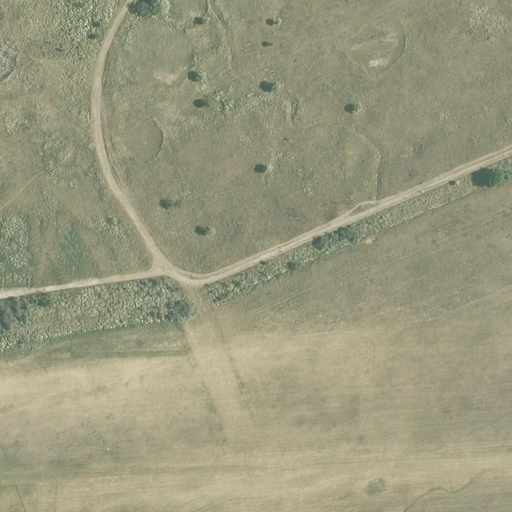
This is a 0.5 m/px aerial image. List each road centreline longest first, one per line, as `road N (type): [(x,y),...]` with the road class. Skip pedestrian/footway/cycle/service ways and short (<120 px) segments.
road 1 (track): [(162,271),(204,281),(511,151)]
road 2 (track): [(162,271),(108,174),(95,122),(100,63),(129,0)]
